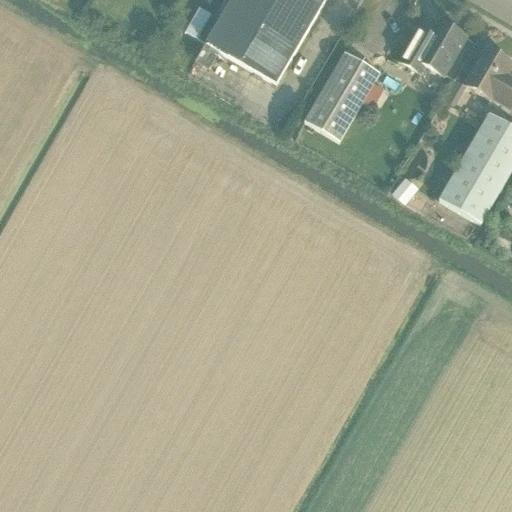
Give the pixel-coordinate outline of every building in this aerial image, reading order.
[(185,35),(205,47),(276,88),(327,0),(232,0),(220,22),(199,10),(185,35)] [(443,79),(466,40),(439,24),(430,38),(418,31),(399,64),(421,77),(426,69),(443,79)] [(492,101),(511,112),(511,109),(511,81),(506,78),(511,67),(506,64),(505,59),(497,54),(492,55),(486,52),(465,88),(491,104),(492,101)] [(345,56),(304,125),(339,146),(362,107),(373,87),(380,77),(345,56)] [(511,174),(511,130),(490,117),(439,204),(481,228),(511,174)] [(416,191),(408,184),(395,200),(404,206),(416,191)]
